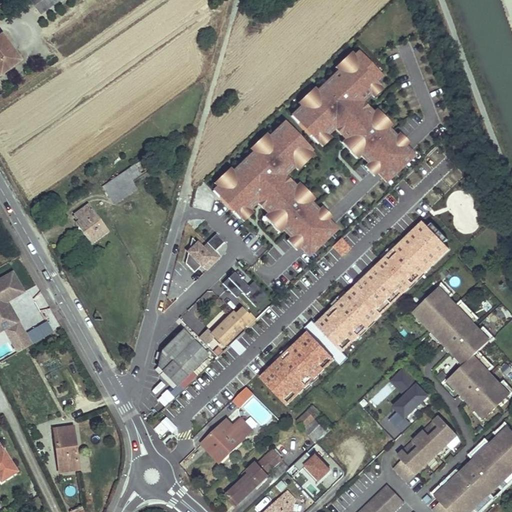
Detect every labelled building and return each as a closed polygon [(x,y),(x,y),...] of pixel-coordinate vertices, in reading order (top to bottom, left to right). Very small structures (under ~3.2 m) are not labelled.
[(31,0),(41,13),(59,0),(31,0)] [(20,61),(2,35),(0,36),(0,72),(10,65),(11,67),(20,61)] [(290,117),(317,145),(317,144),(326,135),(333,129),(334,128),(337,131),(338,130),(340,132),(340,134),(341,135),(345,139),(343,140),(359,156),(363,160),(391,133),(371,113),(370,114),(366,109),(364,109),(362,112),(357,107),(369,95),(379,86),(375,82),(381,76),(358,52),(353,56),(337,72),(316,92),(300,107),(290,117)] [(334,68),(337,72),(353,56),(350,53),(334,68)] [(381,90),(378,86),(369,95),(373,98),(381,90)] [(296,104),(300,107),(316,92),(312,88),(296,104)] [(375,110),(371,113),(387,129),(391,126),(375,110)] [(216,188),(212,191),(238,219),(239,219),(256,203),(261,198),(265,203),(263,206),(263,208),(267,213),(266,214),(281,230),(286,234),(314,207),(310,203),(294,187),(293,188),(289,184),(286,184),(284,186),(279,181),(284,176),(293,167),(309,152),(311,150),(284,122),(268,138),(252,153),(232,172),(216,188)] [(394,137),(391,133),(363,160),(366,164),(363,167),(372,177),(376,174),(385,183),(413,156),(404,147),(408,144),(398,133),(394,137)] [(252,153),(268,138),(264,134),(248,149),(252,153)] [(326,135),(317,144),(321,148),(330,139),(326,135)] [(343,140),(340,143),(355,159),(359,156),(343,140)] [(309,152),(293,167),(296,171),(312,156),(309,152)] [(141,174),(135,165),(103,186),(115,203),(137,189),(131,181),(141,174)] [(216,188),(232,172),(228,169),(212,184),(216,188)] [(290,182),(284,176),(279,181),(284,186),(286,184),(289,184),(290,182)] [(298,184),(294,187),(310,203),(313,200),(298,184)] [(263,208),(263,206),(265,203),(261,198),(256,203),(262,209),(263,208)] [(381,200),(316,262),(323,270),(330,263),(344,277),(398,225),(383,209),(387,206),(381,200)] [(74,214),(79,221),(85,229),(82,231),(91,244),(108,232),(88,204),(74,214)] [(317,211),(314,207),(286,234),(289,238),(285,241),(295,251),(299,248),(307,257),(335,230),(327,221),(330,218),(321,207),(317,211)] [(248,210),(239,219),(243,222),(252,214),(248,210)] [(278,233),(281,230),(266,214),(262,217),(278,233)] [(85,229),(79,221),(76,223),(82,231),(85,229)] [(215,235),(206,243),(214,251),(223,243),(215,235)] [(201,249),(191,238),(185,264),(194,273),(201,266),(206,272),(220,258),(214,251),(206,243),(201,249)] [(252,253),(252,274),(289,274),(288,253),(252,253)] [(403,273),(407,270),(394,257),(391,260),(403,273)] [(403,273),(391,260),(354,296),(357,299),(372,315),(377,320),(382,316),(380,314),(413,283),(403,273)] [(224,284),(237,298),(243,292),(256,307),(267,297),(242,268),(224,284)] [(23,291),(12,271),(0,278),(0,331),(19,320),(14,313),(12,314),(5,302),(7,301),(23,291)] [(438,290),(415,313),(423,321),(421,322),(432,333),(433,332),(441,340),(440,341),(445,347),(457,336),(462,340),(450,351),(456,358),(457,357),(465,365),(448,380),(456,389),(455,390),(461,396),(473,384),(477,389),(465,400),(476,411),(477,410),(485,418),(508,396),(500,388),(501,387),(487,371),(473,357),(477,353),(488,342),(480,334),(481,333),(471,322),(457,308),(447,297),(446,298),(438,290)] [(235,311),(242,305),(228,292),(221,299),(235,311)] [(352,304),(367,320),(372,315),(357,299),(352,304)] [(7,301),(5,302),(12,314),(14,313),(7,301)] [(282,303),(229,353),(243,367),(295,317),(282,303)] [(461,304),(457,308),(471,322),(474,318),(461,304)] [(223,345),(242,328),(244,331),(254,322),(243,310),(237,315),(234,312),(231,315),(229,314),(225,318),(226,320),(220,326),(218,324),(214,329),(215,330),(212,333),(215,337),(214,338),(219,344),(220,343),(223,345)] [(183,329),(161,350),(157,365),(176,385),(208,355),(183,329)] [(209,329),(199,339),(206,346),(214,338),(215,337),(212,333),(209,329)] [(457,336),(445,347),(450,351),(462,340),(457,336)] [(336,358),(316,337),(313,340),(333,361),(336,358)] [(333,361),(313,340),(271,380),(278,387),(274,391),(288,405),(333,361)] [(477,353),(473,357),(487,371),(490,367),(477,353)] [(412,424),(408,421),(431,398),(402,369),(389,382),(404,397),(392,410),(395,412),(384,423),(399,437),(412,424)] [(473,384),(461,396),(465,400),(477,389),(473,384)] [(168,394),(173,399),(182,391),(177,386),(168,394)] [(207,404),(193,390),(171,412),(185,425),(207,404)] [(155,397),(165,407),(173,399),(168,394),(166,391),(162,395),(160,393),(155,397)] [(296,422),(314,442),(326,431),(315,419),(321,414),(314,406),(296,422)] [(457,435),(440,417),(434,423),(436,425),(427,434),(425,431),(413,442),(416,444),(406,453),(404,451),(398,457),(415,475),(457,435)] [(203,444),(218,460),(228,451),(231,453),(244,440),(243,439),(252,430),(242,419),(233,428),(227,421),(203,444)] [(434,423),(425,431),(427,434),(436,425),(434,423)] [(59,471),(79,469),(73,426),(54,428),(59,471)] [(348,464),(359,475),(395,440),(384,429),(348,464)] [(511,432),(509,429),(501,437),(500,436),(469,465),(481,476),(476,481),(465,469),(459,475),(460,476),(451,484),(450,483),(444,489),(445,490),(437,498),(441,502),(450,511),(471,511),(511,473),(511,432)] [(416,444),(413,442),(404,451),(406,453),(416,444)] [(312,475),(325,461),(312,447),(299,459),(307,467),(306,468),(312,475)] [(4,450),(0,452),(0,479),(1,481),(17,471),(4,450)] [(273,450),(267,455),(276,464),(281,459),(273,450)] [(221,463),(231,453),(228,451),(218,460),(221,463)] [(236,503),(259,482),(257,480),(265,472),(266,473),(276,464),(267,455),(257,465),(256,464),(248,472),(250,474),(228,495),(236,503)] [(481,476),(469,465),(465,469),(476,481),(481,476)] [(259,482),(267,474),(266,473),(265,472),(257,480),(259,482)] [(361,511),(394,511),(404,503),(388,486),(361,511)] [(289,499),(293,496),(288,491),(266,511),(293,511),(288,506),(284,502),(288,499),(289,499)] [(284,502),(288,506),(295,499),(293,496),(289,499),(288,499),(284,502)] [(450,511),(441,502),(433,509),(435,511),(450,511)]
